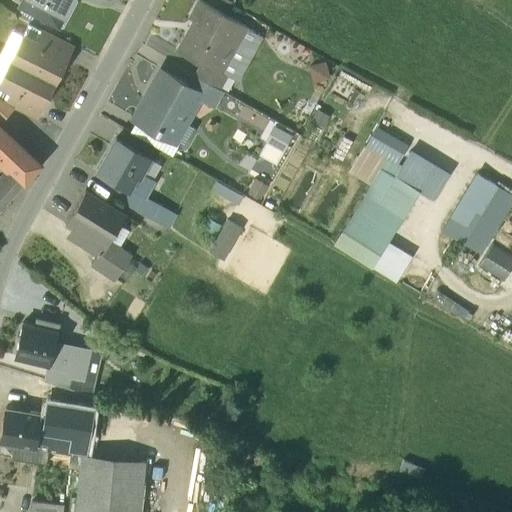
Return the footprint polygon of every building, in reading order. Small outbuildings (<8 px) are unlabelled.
[(27,0),(24,6),(58,24),(71,0),(27,0)] [(245,26),(199,0),(198,0),(189,16),(194,19),(177,49),(201,63),(214,70),(215,68),(220,71),(245,26)] [(69,45),(42,31),(36,42),(64,56),(69,45)] [(36,42),(22,35),(10,59),(54,81),(66,57),(64,56),(36,42)] [(54,81),(10,59),(0,79),(0,83),(12,90),(40,104),(42,105),(54,81)] [(214,70),(201,63),(195,74),(218,88),(226,74),(220,71),(215,68),(214,70)] [(189,84),(159,69),(149,87),(133,117),(158,131),(161,125),(171,131),(179,118),(185,121),(196,99),(201,90),(189,84)] [(218,88),(195,74),(189,84),(201,90),(196,99),(212,107),(222,90),(218,88)] [(40,104),(12,90),(6,101),(14,105),(34,115),(40,104)] [(6,101),(0,97),(0,118),(14,105),(6,101)] [(0,125),(0,155),(11,166),(25,179),(39,163),(0,125)] [(278,125),(263,151),(280,160),(294,134),(278,125)] [(350,172),(372,184),(385,161),(398,169),(408,151),(411,147),(375,127),(350,172)] [(148,157),(115,138),(97,169),(127,187),(136,173),(138,174),(139,173),(148,157)] [(451,176),(408,151),(398,169),(394,178),(418,193),(435,203),(451,176)] [(387,242),(418,193),(394,178),(398,169),(385,161),(372,184),(343,233),(380,255),(387,242)] [(0,178),(0,207),(5,203),(25,179),(11,166),(0,178)] [(139,173),(138,174),(136,173),(127,187),(138,193),(139,191),(143,194),(152,180),(139,173)] [(511,203),(511,196),(476,176),(444,233),(483,255),(511,203)] [(125,214),(86,190),(65,223),(74,236),(85,243),(99,251),(89,266),(109,278),(129,255),(108,242),(125,214)] [(143,194),(139,191),(138,193),(130,206),(152,219),(161,204),(143,194)] [(227,219),(209,251),(220,257),(238,225),(227,219)] [(380,255),(343,233),(336,245),(372,267),(380,255)] [(380,255),(372,267),(399,283),(414,258),(387,242),(380,255)] [(99,251),(85,243),(76,258),(89,266),(99,251)] [(16,356),(49,364),(54,345),(58,326),(40,321),(39,326),(24,323),(16,356)] [(85,353),(54,345),(49,364),(74,371),(80,372),(85,353)] [(74,371),(49,364),(45,380),(70,387),(74,371)] [(126,387),(111,383),(108,395),(122,400),(126,387)] [(23,393),(22,403),(30,404),(29,410),(40,411),(37,431),(60,434),(62,406),(64,396),(23,393)] [(21,408),(5,406),(0,440),(34,446),(37,431),(40,411),(29,410),(21,408)] [(59,448),(83,450),(86,408),(62,406),(60,434),(59,448)] [(60,434),(37,431),(34,446),(59,448),(60,434)] [(136,511),(141,455),(83,450),(77,511),(136,511)] [(77,457),(49,452),(47,464),(75,468),(77,457)] [(30,501),(29,511),(62,511),(64,503),(30,501)]
